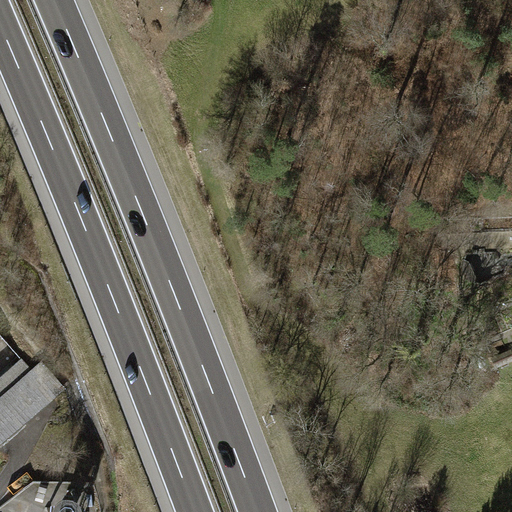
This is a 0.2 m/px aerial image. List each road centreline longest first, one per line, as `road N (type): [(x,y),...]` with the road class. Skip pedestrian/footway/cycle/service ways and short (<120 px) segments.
road 1 (motorway): [(259,511),(55,0)]
road 2 (motorway): [(0,25),(194,511)]
